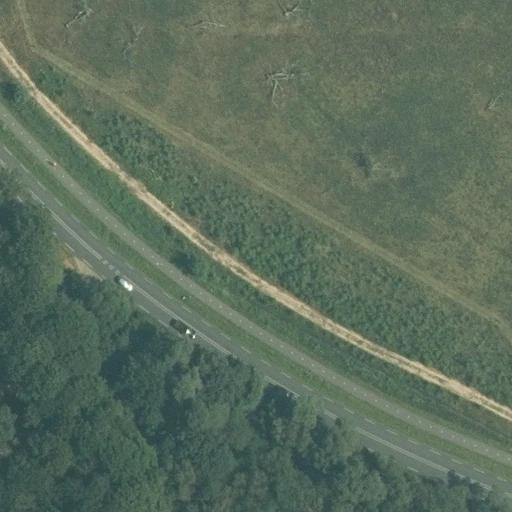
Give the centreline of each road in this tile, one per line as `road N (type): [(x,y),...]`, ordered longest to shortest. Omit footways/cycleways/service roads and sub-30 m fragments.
road 1 (track): [(511,418),(219,260),(105,162),(0,53)]
road 2 (primary): [(511,497),(390,447),(277,387),(111,270),(0,163)]
road 3 (track): [(143,511),(136,471),(76,339),(79,314),(111,270)]
